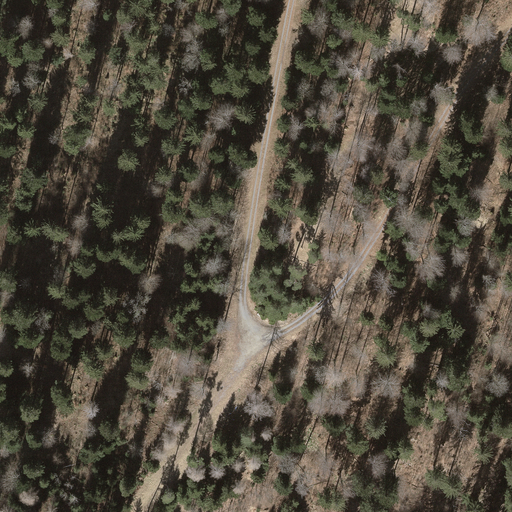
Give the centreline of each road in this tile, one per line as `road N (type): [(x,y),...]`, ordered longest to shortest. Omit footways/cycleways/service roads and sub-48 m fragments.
road 1 (track): [(288,0),(243,285),(246,325),(262,335),(306,317),(344,281),(453,99),(511,30)]
road 2 (track): [(138,509),(255,334)]
